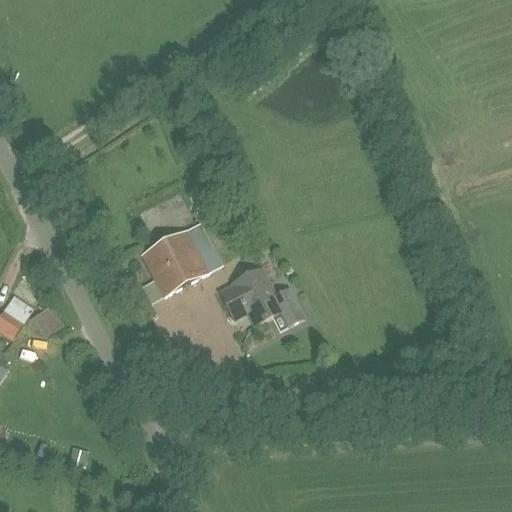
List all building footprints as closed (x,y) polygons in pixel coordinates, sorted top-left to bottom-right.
[(209,279),(187,236),(142,260),(154,285),(142,291),(152,309),(209,279)] [(240,287),(237,289),(221,298),(235,324),(255,314),(262,328),(272,323),(280,337),(289,332),(287,327),(303,319),(289,293),(276,300),(262,272),(239,284),(240,287)] [(0,336),(12,345),(34,313),(14,299),(0,319),(0,336)] [(236,416),(245,392),(197,373),(188,397),(236,416)] [(84,472),(88,459),(72,455),(68,467),(84,472)]
